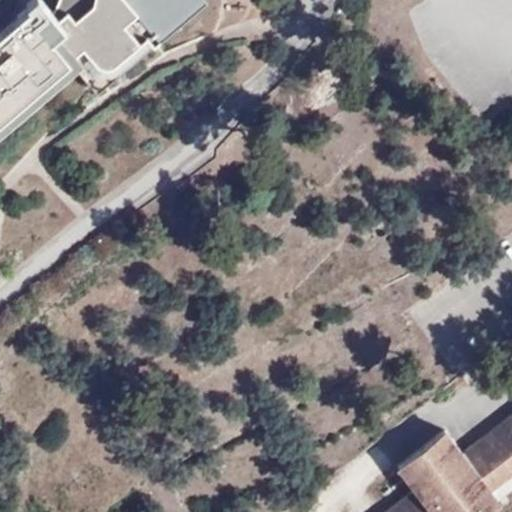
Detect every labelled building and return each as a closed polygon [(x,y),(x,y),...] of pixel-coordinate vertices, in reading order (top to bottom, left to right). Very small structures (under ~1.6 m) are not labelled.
[(93,0),(92,5),(74,21),(67,12),(58,21),(52,13),(40,0),(32,0),(26,6),(29,10),(0,34),(0,121),(69,60),(75,68),(92,87),(102,87),(152,44),(153,46),(159,41),(159,32),(170,32),(201,4),(201,0),(93,0)] [(93,0),(58,0),(59,0),(56,8),(52,13),(58,21),(67,12),(74,21),(92,5),(93,0)] [(492,0),(402,0),(388,12),(425,56),(492,0)] [(0,132),(75,68),(69,60),(0,121),(0,132)] [(480,277),(511,251),(511,230),(469,263),(480,277)] [(511,310),(511,251),(480,277),(423,322),(450,358),(511,310)] [(424,311),(418,303),(394,318),(401,327),(424,311)] [(511,409),(460,450),(442,428),(393,466),(410,489),(379,511),(481,511),(498,499),(490,489),(511,471),(511,409)]
